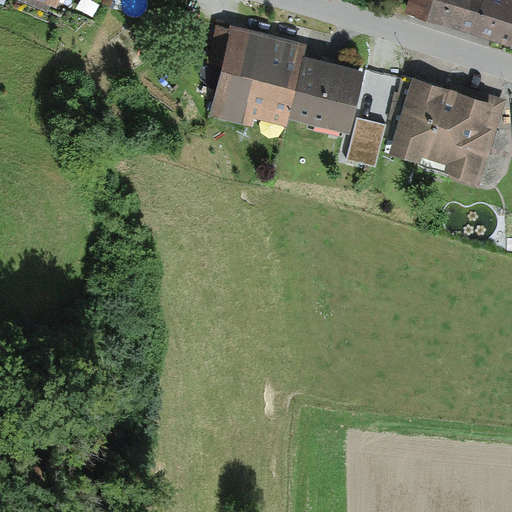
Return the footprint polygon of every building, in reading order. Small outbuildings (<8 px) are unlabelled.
[(50,7),(57,10),(61,0),(13,0),(47,14),(50,7)] [(511,0),(407,0),(403,12),(511,46),(511,0)] [(307,44),(231,26),(230,30),(216,27),(206,65),(220,68),(208,117),(254,128),(256,120),(286,127),(289,118),(304,58),(307,44)] [(349,135),(364,72),(304,58),(289,118),(349,135)] [(505,101),(481,93),(479,101),(412,80),(389,154),(479,183),(505,101)] [(385,125),(358,118),(347,159),(375,166),(385,125)]
